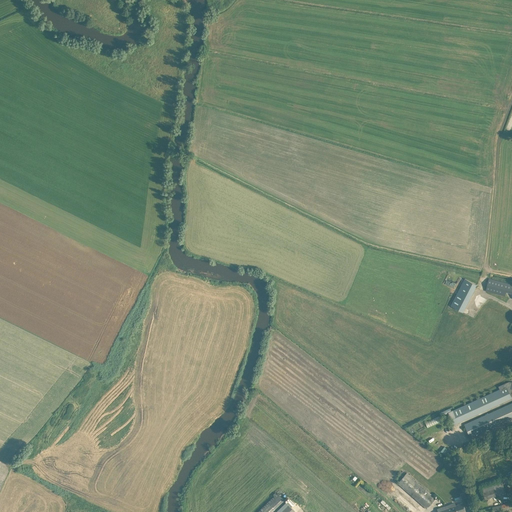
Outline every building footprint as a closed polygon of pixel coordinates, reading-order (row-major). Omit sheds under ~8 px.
[(465,278),(450,306),(463,312),(477,285),(465,278)] [(485,291),(505,296),(506,292),(511,294),(511,293),(511,284),(489,278),(485,291)] [(455,416),(451,418),(454,424),(511,398),(509,392),(511,391),(510,389),(511,389),(511,382),(509,381),(502,385),(503,388),(500,389),(453,410),(453,411),(455,416)] [(511,403),(465,424),(471,438),(511,419),(511,403)] [(427,428),(440,422),(437,417),(425,423),(427,428)] [(435,498),(406,472),(397,483),(426,509),(435,498)] [(496,495),(496,496),(506,492),(501,480),(491,484),(496,495)] [(485,499),(496,496),(496,495),(491,484),(481,487),(485,499)] [(274,496),(257,511),(295,511),(283,499),(277,493),(276,494),(275,492),(273,494),(274,496)] [(502,505),(504,510),(511,508),(511,501),(502,504),(502,505)] [(437,508),(438,511),(461,511),(465,511),(464,506),(463,503),(456,505),(455,502),(450,504),(437,508)]
